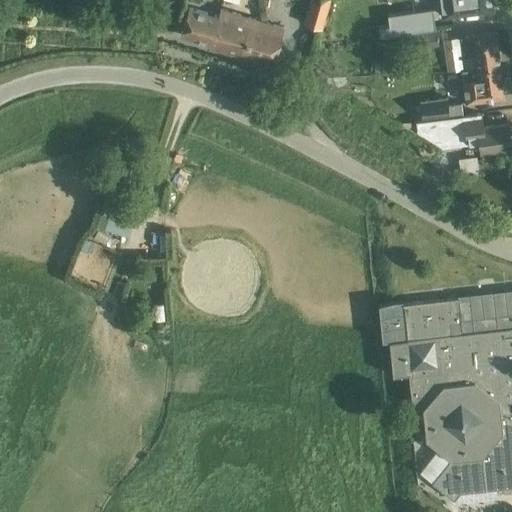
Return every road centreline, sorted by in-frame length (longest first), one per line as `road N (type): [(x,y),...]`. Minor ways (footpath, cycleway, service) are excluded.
road 1 (unclassified): [(0,97),(51,79),(109,74),(177,88),(511,251)]
road 2 (track): [(188,92),(149,212),(128,247)]
